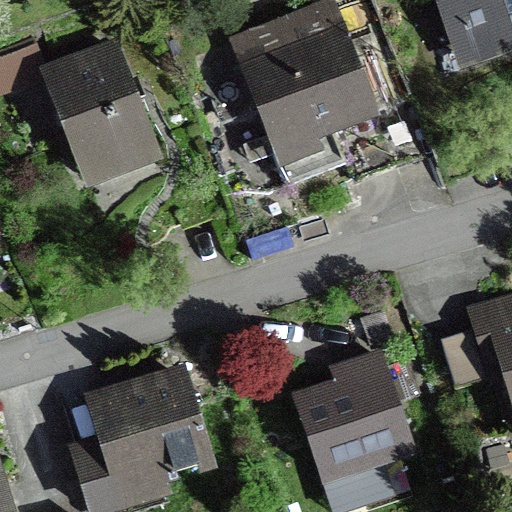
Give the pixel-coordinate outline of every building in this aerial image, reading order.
[(334,0),(333,0),(228,39),(278,174),(325,157),(320,146),(380,124),(376,115),(407,104),(379,30),(349,41),(334,0)] [(511,0),(432,0),(458,74),(511,55),(511,0)] [(34,35),(0,47),(0,97),(43,81),(87,195),(162,166),(114,41),(47,67),(34,35)] [(511,293),(465,308),(472,333),(440,342),(455,391),(488,382),(490,390),(505,386),(511,410),(511,293)] [(333,383),(292,395),(323,494),(417,464),(397,403),(421,396),(404,342),(393,345),(383,311),(360,318),(371,355),(328,369),(333,383)] [(184,367),(83,398),(97,441),(69,449),(88,511),(138,511),(172,502),(166,481),(199,471),(201,480),(217,475),(184,367)] [(14,511),(0,463),(0,511),(14,511)]
